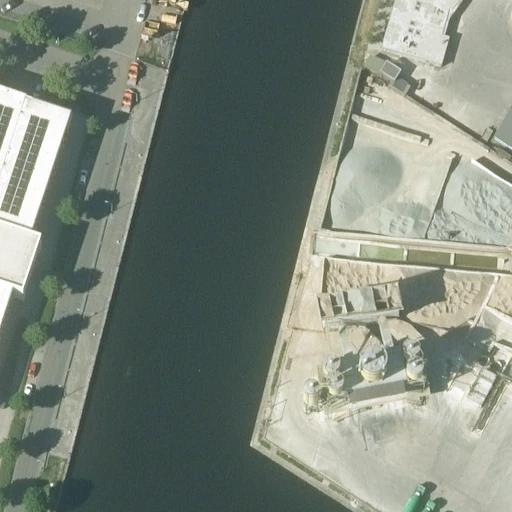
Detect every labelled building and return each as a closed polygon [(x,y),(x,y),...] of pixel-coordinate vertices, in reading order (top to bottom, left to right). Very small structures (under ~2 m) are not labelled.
[(441,30),(444,31),(451,10),(452,10),(453,11),(461,0),(397,0),(383,48),(442,66),(450,39),(440,35),(441,30)] [(364,70),(380,76),(386,66),(370,59),(364,70)] [(402,76),(387,67),(381,77),(395,86),(402,76)] [(0,336),(12,300),(22,303),(40,248),(30,245),(70,123),(25,108),(25,107),(0,98),(0,336)] [(511,112),(494,141),(511,152),(511,112)] [(315,310),(320,339),(403,322),(397,294),(315,310)] [(357,370),(320,377),(327,414),(346,410),(349,410),(350,414),(403,404),(403,400),(405,399),(424,396),(424,393),(422,393),(419,379),(421,378),(421,376),(418,376),(416,361),(418,361),(417,358),(398,362),(383,365),(381,365),(381,367),(357,371),(357,370)]
